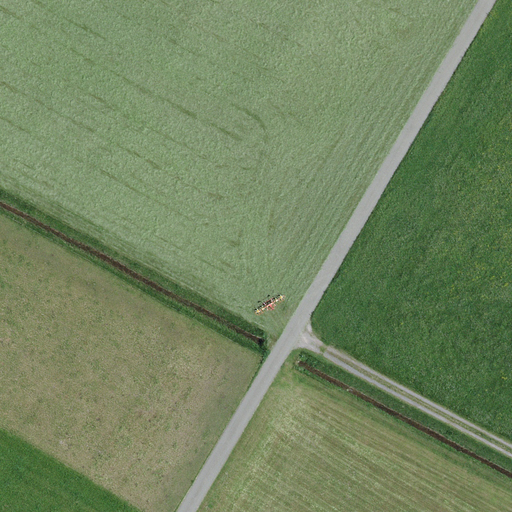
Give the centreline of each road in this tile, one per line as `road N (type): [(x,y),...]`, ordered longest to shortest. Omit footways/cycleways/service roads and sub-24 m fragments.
road 1 (track): [(187,511),(489,0)]
road 2 (track): [(293,334),(511,451)]
